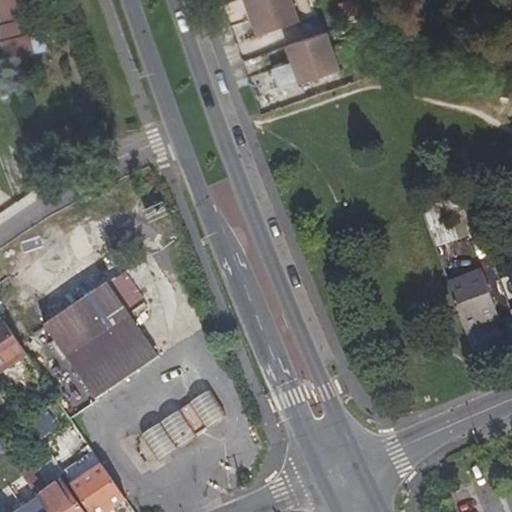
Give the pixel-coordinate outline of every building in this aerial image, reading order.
[(0,23),(0,41),(2,54),(22,50),(17,24),(14,8),(22,6),(20,0),(0,0),(0,18),(1,23),(0,23)] [(291,0),(245,0),(256,33),(297,20),(291,0)] [(26,9),(22,6),(14,8),(17,24),(26,23),(29,19),(26,9)] [(302,36),(261,50),(274,88),(315,74),(302,36)] [(475,227),(461,192),(441,199),(456,235),(475,227)] [(441,199),(421,208),(434,244),(456,235),(441,199)] [(480,270),(448,282),(465,327),(497,315),(480,270)] [(155,353),(105,278),(42,320),(94,395),(155,353)] [(0,314),(0,373),(1,375),(31,355),(1,314),(0,314)] [(209,390),(142,437),(161,464),(228,416),(209,390)] [(86,453),(92,449),(86,441),(81,445),(86,453)] [(92,469),(101,463),(94,453),(86,459),(92,469)] [(23,460),(16,465),(33,490),(39,486),(23,460)] [(90,511),(102,511),(124,497),(101,463),(92,469),(71,484),(90,511)] [(83,511),(61,478),(36,494),(48,511),(83,511)] [(48,511),(36,494),(9,511),(48,511)]
